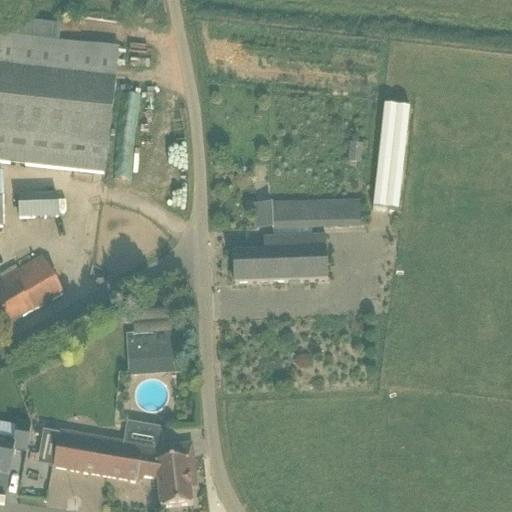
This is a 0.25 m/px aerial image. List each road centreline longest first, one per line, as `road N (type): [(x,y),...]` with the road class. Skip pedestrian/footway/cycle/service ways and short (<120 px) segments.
road 1 (residential): [(238,511),(219,486),(210,442),(201,251)]
road 2 (residential): [(201,251),(195,121),(171,0)]
road 3 (residential): [(0,366),(201,251)]
